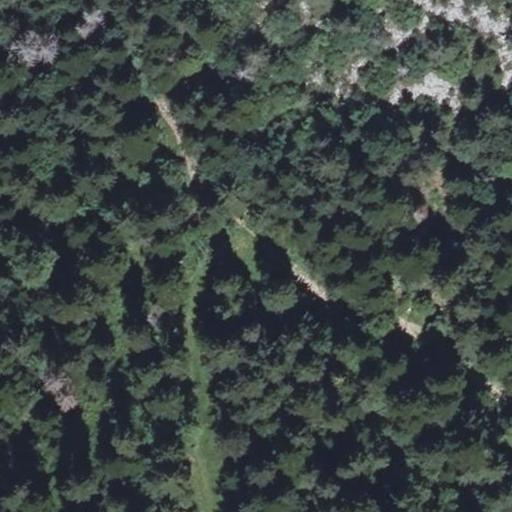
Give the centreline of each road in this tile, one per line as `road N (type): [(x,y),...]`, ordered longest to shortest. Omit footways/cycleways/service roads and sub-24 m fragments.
road 1 (track): [(254,241),(211,271),(193,311),(193,372),(215,511)]
road 2 (track): [(254,241),(511,389)]
